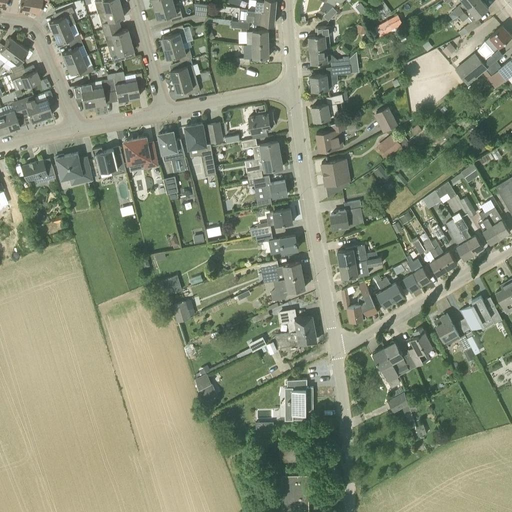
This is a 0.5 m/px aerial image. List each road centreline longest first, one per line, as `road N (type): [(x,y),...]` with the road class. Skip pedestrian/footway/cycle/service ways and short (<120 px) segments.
road 1 (tertiary): [(334,351),(291,89)]
road 2 (residential): [(511,250),(334,351)]
road 3 (tertiary): [(348,511),(347,427),(334,351)]
road 4 (residential): [(71,129),(40,33),(0,18)]
road 5 (residential): [(164,109),(291,89)]
